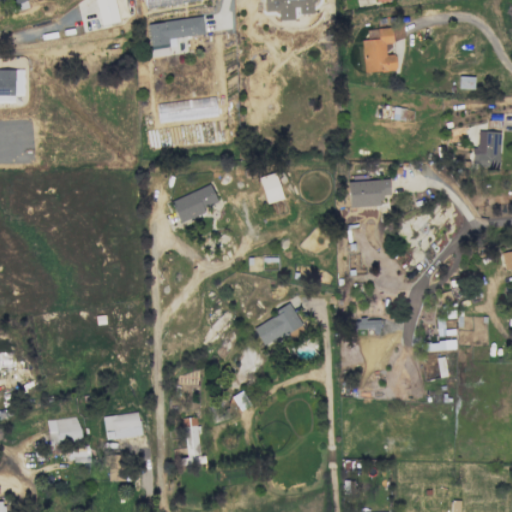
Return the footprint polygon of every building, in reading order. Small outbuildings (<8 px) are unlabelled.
[(94,0),(100,25),(118,21),(113,0),(94,0)] [(263,0),(264,12),(277,12),(277,20),(294,20),(294,14),(312,13),(312,0),(315,0),(263,0)] [(147,23),(151,53),(168,51),(167,39),(203,34),(201,17),(147,23)] [(366,29),(366,39),(361,40),(362,72),(395,70),(394,54),(385,54),(384,43),(391,43),(390,27),(366,29)] [(458,88),(473,89),(473,76),(458,76),(458,88)] [(472,147),(471,166),(497,167),(498,131),(477,131),(477,147),(472,147)] [(282,198),(273,172),(257,177),(266,203),(282,198)] [(347,207),(379,206),(379,196),(389,195),(388,180),(347,181),(347,207)] [(202,207),(216,201),(209,184),(169,201),(179,223),(204,212),(202,207)] [(503,268),(511,266),(511,250),(501,251),(503,268)] [(274,310),(276,314),(252,328),(262,345),(300,324),(287,302),(274,310)] [(378,318),(354,319),(355,330),(379,329),(378,318)] [(102,416),(104,438),(139,435),(137,412),(102,416)] [(48,443),(79,441),(77,417),(46,420),(48,443)] [(185,457),(179,458),(180,465),(200,463),(196,417),(181,418),(185,457)] [(88,461),(88,446),(67,447),(67,462),(88,461)] [(105,481),(123,481),(122,455),(105,455),(105,481)]
